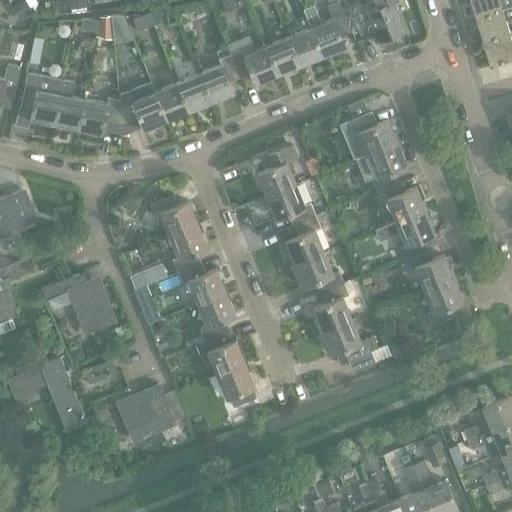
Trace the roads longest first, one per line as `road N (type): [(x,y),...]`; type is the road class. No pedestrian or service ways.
road 1 (residential): [(511,294),(485,292),(388,72)]
road 2 (residential): [(288,367),(193,154)]
road 3 (residential): [(128,373),(153,364),(93,213),(91,177)]
road 4 (residential): [(193,154),(388,72)]
road 5 (residential): [(497,199),(450,45)]
